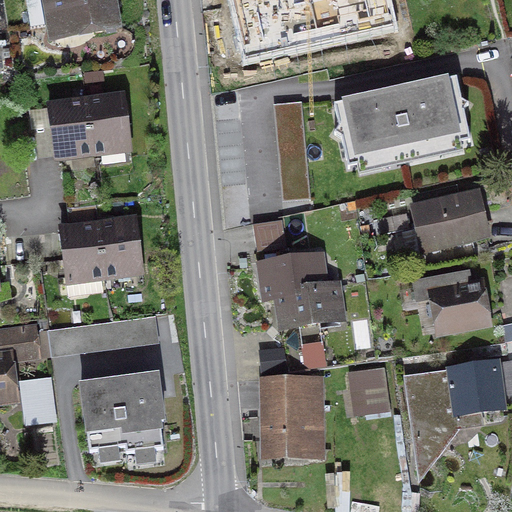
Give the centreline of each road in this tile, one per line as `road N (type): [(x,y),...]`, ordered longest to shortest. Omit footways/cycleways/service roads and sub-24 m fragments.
road 1 (secondary): [(173,0),(219,502)]
road 2 (residential): [(219,502),(0,489)]
